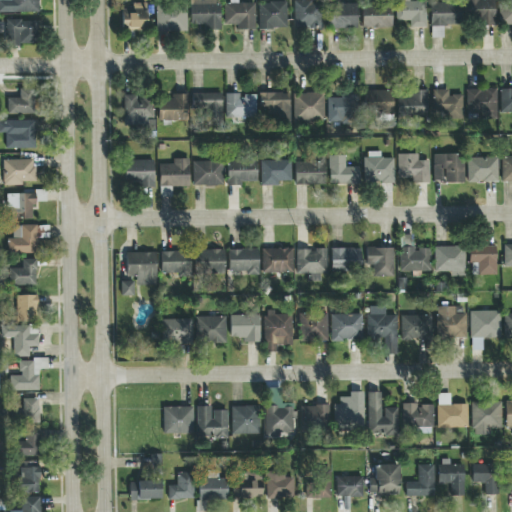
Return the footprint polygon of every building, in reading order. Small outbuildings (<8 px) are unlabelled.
[(0,0),(0,12),(38,12),(37,0),(0,0)] [(220,0),(190,0),(191,24),(204,24),(204,30),(220,30),(220,0)] [(255,3),(238,3),(237,0),(229,0),(230,3),(223,3),(224,25),(235,24),(235,31),(255,30),(255,3)] [(494,0),(465,0),(465,25),(494,25),(494,0)] [(321,28),(320,1),(294,2),(294,28),(321,28)] [(426,27),(425,1),(395,2),(396,21),(409,21),(409,27),(426,27)] [(511,26),(511,1),(501,1),(501,26),(511,26)] [(258,29),(287,28),(286,2),(258,2),(258,29)] [(146,30),(146,3),(132,4),(132,9),(121,9),(121,31),(146,30)] [(460,25),(459,3),(430,4),(431,37),(443,37),(442,26),(460,25)] [(357,4),(328,4),(328,28),(356,29),(357,4)] [(391,28),(391,6),(362,5),(361,28),(391,28)] [(157,31),(186,31),(186,7),(157,7),(157,31)] [(38,44),(38,20),(6,20),(6,45),(38,44)] [(496,88),(465,89),(465,112),(480,111),(480,116),(496,115),(496,88)] [(33,115),(34,90),(19,89),(19,98),(7,98),(6,114),(33,115)] [(462,116),(462,95),(448,95),(448,89),(432,90),(432,116),(462,116)] [(511,89),(499,89),(499,114),(511,114),(511,89)] [(366,118),(392,118),(392,90),(366,91),(366,118)] [(411,96),(396,96),(397,117),(426,117),(426,90),(411,90),(411,96)] [(221,93),(193,94),(193,110),(206,110),(206,123),(222,122),(221,93)] [(255,95),(239,96),(239,93),(225,93),(225,118),(256,117),(255,95)] [(259,114),(273,114),(273,119),(290,118),(289,93),(259,94),(259,114)] [(293,120),(324,121),(324,94),(294,93),(293,120)] [(123,124),(152,124),(152,98),(136,98),(136,95),(123,95),(123,124)] [(187,96),(159,96),(159,121),(188,120),(187,96)] [(327,124),(357,125),(357,96),(327,96),(327,124)] [(34,120),(0,120),(0,133),(5,133),(5,149),(35,148),(34,120)] [(393,158),(380,158),(380,152),(364,152),(365,184),(394,184),(393,158)] [(428,160),(417,160),(417,154),(397,154),(398,179),(414,178),(414,183),(429,183),(428,160)] [(433,154),(433,181),(443,181),(443,183),(463,183),(464,154),(433,154)] [(328,155),(329,184),(359,184),(359,167),(345,167),(345,155),(328,155)] [(511,156),(500,157),(501,182),(511,182),(511,156)] [(498,182),(497,157),(466,158),(467,183),(498,182)] [(173,164),(158,164),(159,197),(171,197),(171,187),(189,186),(188,158),(173,159),(173,164)] [(34,159),(2,160),(2,184),(34,184),(34,159)] [(257,183),(256,159),(226,160),(227,184),(257,183)] [(325,184),(324,159),(294,160),(295,185),(325,184)] [(154,185),(153,160),(123,161),(124,186),(154,185)] [(260,161),(261,186),(279,185),(279,181),(291,181),(291,160),(260,161)] [(223,185),(222,161),(192,162),(193,186),(223,185)] [(36,194),(7,194),(7,218),(31,218),(31,205),(36,205),(36,194)] [(36,225),(12,226),(12,239),(6,239),(7,254),(37,253),(36,225)] [(431,271),(430,248),(413,249),(412,235),(399,235),(400,272),(431,271)] [(511,244),(502,245),(503,267),(511,267),(511,244)] [(434,247),(435,272),(450,271),(450,277),(465,276),(464,246),(434,247)] [(469,262),(478,263),(478,275),(495,275),(496,246),(469,246),(469,262)] [(261,249),(262,273),(293,272),(292,248),(261,249)] [(331,271),(360,271),(360,248),(331,248),(331,271)] [(393,277),(392,248),(367,248),(367,277),(393,277)] [(228,250),(228,274),(246,273),(246,275),(258,275),(258,249),(228,250)] [(295,249),(296,274),(310,274),(310,281),(325,281),(325,249),(295,249)] [(195,250),(194,273),(224,274),(224,250),(195,250)] [(160,251),(160,274),(190,275),(190,252),(160,251)] [(125,253),(126,276),(135,276),(135,285),(156,285),(155,252),(125,253)] [(36,259),(22,259),(22,269),(9,268),(9,285),(35,286),(36,259)] [(121,296),(133,295),(133,281),(120,281),(121,296)] [(16,295),(16,321),(36,321),(37,296),(16,295)] [(396,315),(385,315),(385,307),(367,306),(366,337),(382,337),(382,354),(396,355),(396,315)] [(454,307),(436,306),(436,338),(465,338),(466,314),(454,313),(454,307)] [(291,314),(274,315),(274,310),(264,310),(265,352),(277,352),(277,346),(292,346),(291,314)] [(499,311),(469,311),(470,350),(482,349),(481,338),(500,338),(499,311)] [(327,313),(299,313),(299,341),(327,342),(327,313)] [(331,340),(362,340),(362,314),(330,315),(331,340)] [(511,314),(503,314),(503,339),(511,339),(511,314)] [(259,315),(230,315),(230,338),(242,337),(242,343),(260,342),(259,315)] [(431,315),(401,316),(401,340),(431,340),(431,315)] [(225,316),(196,317),(196,343),(226,343),(225,316)] [(191,319),(161,319),(161,343),(191,343),(191,319)] [(29,356),(28,347),(38,346),(37,325),(0,326),(1,339),(13,338),(13,357),(29,356)] [(38,390),(38,369),(47,369),(47,359),(19,360),(19,376),(9,376),(10,391),(38,390)] [(398,408),(381,407),(381,392),(367,392),(367,435),(397,435),(398,408)] [(449,393),(436,394),(437,428),(467,427),(467,404),(450,404),(449,393)] [(39,399),(23,399),(22,409),(14,409),(14,420),(38,421),(39,399)] [(501,428),(501,402),(471,402),(472,435),(490,435),(490,429),(501,428)] [(432,405),(416,405),(416,403),(401,403),(402,427),(416,427),(416,433),(433,433),(432,405)] [(333,404),(333,431),(363,430),(363,404),(333,404)] [(301,429),(329,428),(328,405),(300,406),(301,429)] [(226,411),(211,411),(211,406),(196,407),(196,438),(227,437),(226,411)] [(231,406),(231,434),(259,435),(259,406),(231,406)] [(265,434),(294,434),(294,407),(265,406),(265,434)] [(162,407),(163,434),(193,433),(192,407),(162,407)] [(39,429),(25,429),(24,441),(19,441),(19,456),(39,456),(39,429)] [(439,483),(448,483),(448,496),(464,496),(463,464),(449,465),(449,459),(438,459),(439,483)] [(398,464),(374,465),(374,478),(369,478),(369,495),(398,494),(398,464)] [(497,464),(472,465),(472,484),(482,484),(482,495),(498,495),(497,464)] [(434,496),(433,465),(417,465),(417,482),(405,482),(406,497),(434,496)] [(39,493),(38,467),(20,467),(21,493),(39,493)] [(309,470),(309,498),(330,498),(330,470),(309,470)] [(167,486),(167,500),(193,499),(192,472),(176,473),(176,486),(167,486)] [(292,477),(284,478),(284,472),(266,473),(267,499),(293,498),(292,477)] [(233,498),(260,498),(259,473),(238,473),(239,483),(232,483),(233,498)] [(336,496),(362,497),(362,477),(336,476),(336,496)] [(227,501),(227,480),(213,479),(199,479),(198,500),(227,501)] [(160,499),(160,481),(129,481),(129,500),(160,499)] [(40,511),(40,497),(21,497),(21,511),(40,511)]
